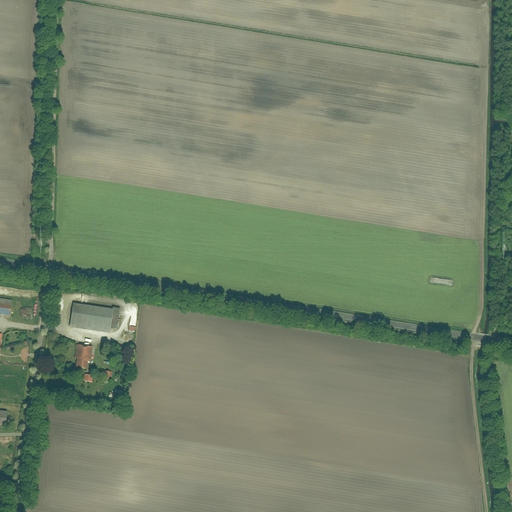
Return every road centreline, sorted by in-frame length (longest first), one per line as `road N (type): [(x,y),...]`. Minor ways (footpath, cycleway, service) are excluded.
road 1 (tertiary): [(49,268),(511,343)]
road 2 (unclassified): [(57,0),(49,268)]
road 3 (residential): [(49,268),(15,511)]
road 4 (track): [(473,337),(485,511)]
